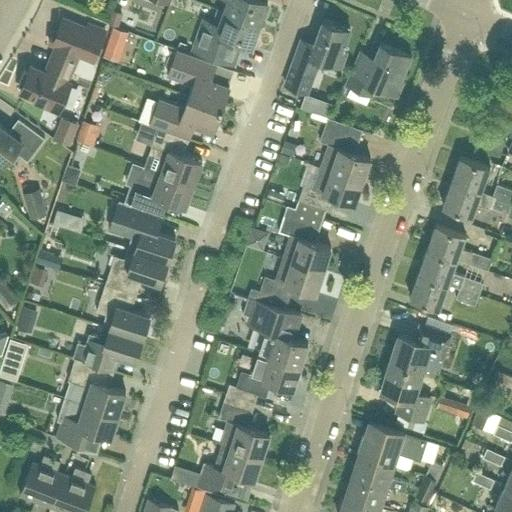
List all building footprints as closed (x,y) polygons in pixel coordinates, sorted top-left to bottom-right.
[(226,0),(223,9),(260,22),(268,0),(266,0),(226,0)] [(251,45),(260,22),(223,9),(218,22),(203,17),(192,47),(233,63),(241,41),(251,45)] [(87,26),(63,17),(57,32),(53,30),(49,41),(56,44),(48,65),(50,65),(47,71),(30,64),(28,70),(25,68),(18,83),(22,85),(20,90),(43,100),(42,104),(59,111),(71,81),(68,80),(79,53),(93,59),(105,30),(88,23),(87,26)] [(301,37),(291,64),(284,84),(306,92),(319,57),(339,65),(345,49),(343,48),(350,28),(321,18),(312,42),(301,37)] [(108,28),(101,57),(115,60),(122,31),(108,28)] [(399,79),(410,54),(380,41),(374,56),(361,50),(346,83),(369,93),(373,84),(396,94),(402,80),(399,79)] [(187,94),(221,106),(229,83),(211,77),(216,61),(178,47),(168,75),(191,83),(187,94)] [(221,106),(187,94),(183,104),(160,96),(150,123),(157,126),(189,137),(195,122),(213,128),(221,106)] [(332,101),(318,96),(313,109),(327,114),(332,101)] [(137,121),(146,124),(152,100),(143,98),(137,121)] [(70,144),(79,121),(62,114),(52,137),(70,144)] [(319,164),(362,178),(369,157),(354,151),(362,128),(327,115),(319,139),(327,142),(319,164)] [(44,137),(18,117),(8,129),(0,123),(0,158),(10,166),(19,153),(27,159),(44,137)] [(73,141),(91,147),(98,125),(80,120),(73,141)] [(511,150),(511,122),(508,120),(503,133),(511,136),(511,138),(508,148),(511,150)] [(193,182),(201,159),(184,153),(189,137),(157,126),(144,164),(154,167),(193,182)] [(500,151),(505,138),(488,131),(483,144),(500,151)] [(283,138),(280,149),(290,153),(294,142),(283,138)] [(451,179),(481,190),(490,166),(459,155),(451,179)] [(353,202),(362,178),(319,164),(311,186),(303,183),(297,199),(326,209),(332,194),(353,202)] [(185,204),(193,182),(154,167),(150,178),(140,175),(131,201),(131,202),(162,214),(168,198),(185,204)] [(492,193),(481,190),(451,179),(442,204),(473,215),(477,203),(488,207),(489,205),(508,212),(511,201),(492,193)] [(492,193),(511,201),(511,199),(511,188),(496,182),(492,193)] [(43,199),(39,186),(22,191),(30,217),(47,212),(46,209),(49,208),(46,198),(43,199)] [(131,202),(131,201),(118,197),(108,227),(121,231),(131,234),(127,246),(167,259),(174,236),(157,230),(162,214),(131,202)] [(282,255),(322,269),(330,246),(314,241),(319,225),(284,214),(279,229),(289,233),(282,255)] [(487,268),(491,257),(461,246),(466,233),(435,222),(427,247),(457,258),(487,268)] [(160,281),(167,259),(127,246),(124,256),(114,253),(105,281),(136,292),(141,275),(160,281)] [(452,270),(457,258),(427,247),(418,271),(448,282),(460,286),(479,293),(483,281),(452,270)] [(38,261),(47,264),(51,252),(42,249),(38,261)] [(315,291),(322,269),(282,255),(275,278),(263,274),(259,288),(250,285),(247,295),(301,312),(286,307),(293,284),(315,291)] [(327,278),(333,290),(350,283),(344,271),(327,278)] [(440,306),(448,282),(418,271),(409,295),(440,306)] [(0,301),(6,308),(20,297),(1,275),(0,275),(0,301)] [(131,307),(136,292),(105,281),(96,309),(105,312),(102,323),(142,336),(150,313),(131,307)] [(456,297),(474,304),(479,293),(460,286),(456,297)] [(293,337),(301,312),(247,295),(242,312),(248,314),(245,323),(263,329),(256,350),(300,364),(307,341),(293,337)] [(135,359),(142,336),(102,323),(98,334),(89,331),(85,342),(77,339),(72,355),(74,356),(114,369),(119,353),(135,359)] [(389,360),(422,370),(428,351),(443,356),(450,332),(423,324),(418,339),(398,332),(389,360)] [(292,387),(300,364),(256,350),(249,372),(241,370),(236,384),(229,382),(226,391),(254,401),(257,392),(265,395),(270,379),(292,387)] [(109,384),(114,369),(74,356),(67,378),(83,383),(78,400),(118,413),(125,389),(109,384)] [(475,367),(488,372),(493,361),(480,356),(475,367)] [(415,391),(422,370),(389,360),(380,388),(400,395),(396,410),(398,411),(395,422),(423,432),(427,420),(423,418),(430,396),(415,391)] [(511,385),(511,374),(496,367),(492,377),(511,385)] [(247,425),(254,401),(226,391),(218,415),(227,418),(220,441),(261,454),(269,432),(247,425)] [(466,416),(470,403),(440,394),(436,406),(466,416)] [(118,413),(78,400),(71,421),(61,418),(56,434),(98,451),(103,433),(111,435),(118,413)] [(479,404),(471,422),(492,431),(511,439),(511,436),(511,428),(497,421),(500,414),(479,404)] [(357,453),(393,464),(397,451),(420,459),(427,437),(369,419),(365,433),(363,433),(357,453)] [(261,454),(220,441),(220,442),(221,442),(214,464),(203,461),(198,476),(227,485),(232,470),(254,477),(261,454)] [(500,463),(504,454),(486,446),(482,455),(500,463)] [(35,499),(51,456),(44,453),(40,463),(32,460),(19,492),(35,499)] [(389,475),(393,464),(357,453),(350,473),(386,485),(387,484),(404,489),(406,479),(389,475)] [(51,505),(63,472),(56,469),(59,459),(51,456),(35,499),(51,505)] [(425,473),(436,478),(443,464),(431,459),(425,473)] [(67,511),(83,469),(75,465),(71,475),(63,472),(51,505),(67,511)] [(83,469),(67,511),(69,511),(84,511),(95,485),(87,481),(91,472),(83,469)] [(490,487),(493,477),(476,469),(471,478),(490,487)] [(380,505),(386,485),(350,473),(344,494),(380,505)] [(427,499),(436,478),(425,473),(415,494),(427,499)] [(505,511),(511,511),(511,486),(504,483),(493,507),(505,511)] [(229,511),(233,502),(207,493),(200,511),(229,511)] [(377,511),(380,505),(344,494),(337,511),(377,511)] [(169,511),(171,505),(148,498),(143,511),(169,511)] [(426,511),(430,506),(413,498),(406,511),(426,511)]
